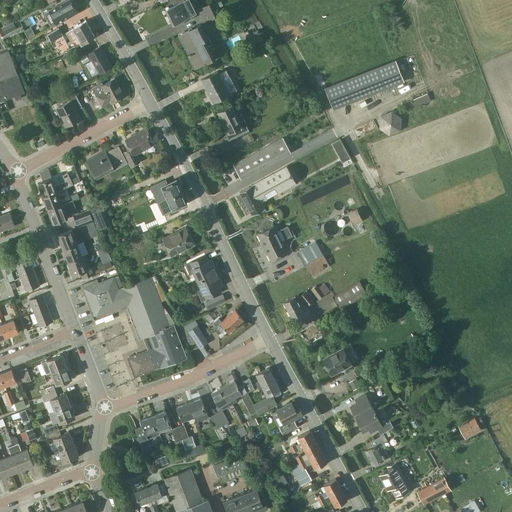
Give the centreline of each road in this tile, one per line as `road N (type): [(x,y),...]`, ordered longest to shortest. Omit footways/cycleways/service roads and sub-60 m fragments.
road 1 (residential): [(268,336),(151,101)]
road 2 (residential): [(363,511),(268,336)]
road 3 (residential): [(104,408),(198,376),(268,336)]
road 4 (residential): [(75,331),(14,171)]
road 5 (residential): [(151,101),(14,171)]
